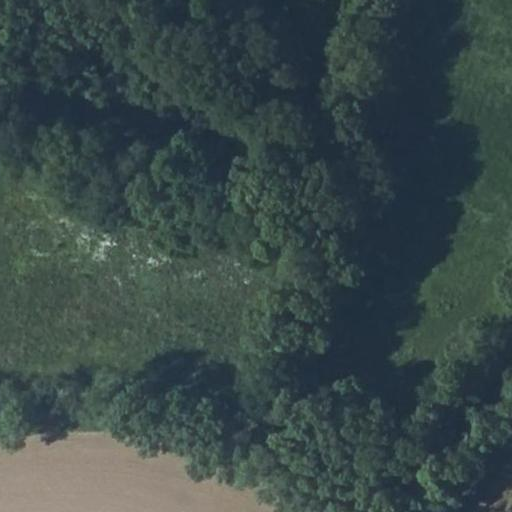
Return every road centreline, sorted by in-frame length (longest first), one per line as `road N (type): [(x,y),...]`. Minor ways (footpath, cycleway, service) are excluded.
road 1 (track): [(393,500),(71,352),(0,374)]
road 2 (track): [(511,399),(393,500)]
